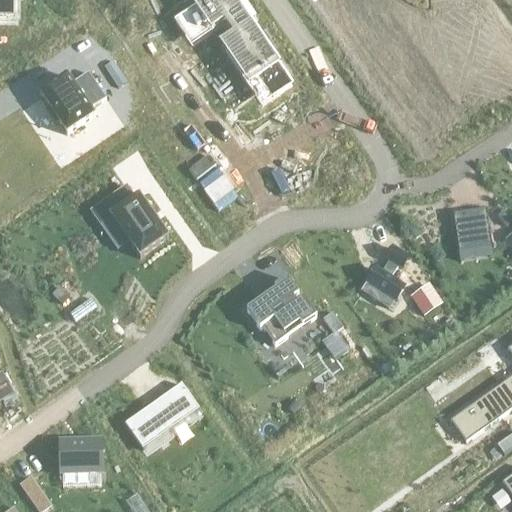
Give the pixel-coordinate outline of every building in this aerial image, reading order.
[(0,0),(0,21),(13,22),(13,0),(0,0)] [(233,0),(209,0),(174,24),(191,49),(223,28),(231,40),(221,47),(262,108),(293,87),(233,0)] [(114,63),(105,68),(118,89),(127,84),(114,63)] [(67,79),(41,97),(49,109),(46,111),(56,126),(59,124),(67,137),(94,119),(90,112),(106,101),(89,75),(72,86),(67,79)] [(128,192),(94,217),(104,231),(115,224),(141,262),(142,264),(144,263),(144,262),(168,245),(169,245),(170,244),(169,242),(169,243),(142,205),(142,204),(141,203),(139,204),(140,204),(138,205),(128,192)] [(486,211),(453,216),(455,226),(457,226),(458,232),(456,233),(459,254),(491,249),(486,211)] [(511,222),(506,214),(498,219),(506,230),(511,225),(511,222)] [(368,284),(362,294),(390,312),(396,303),(396,302),(404,290),(405,290),(391,281),(398,269),(402,272),(409,261),(393,250),(386,261),(389,264),(382,275),(376,271),(376,272),(368,285),(368,284)] [(262,303),(247,313),(261,332),(263,331),(275,348),(277,347),(278,348),(285,343),(284,342),(287,340),(285,336),(301,325),(304,328),(316,320),(303,301),(296,305),(291,297),(295,294),(287,281),(275,290),(279,296),(264,306),(262,303)] [(429,287),(412,299),(424,317),(441,305),(429,287)] [(60,289),(52,297),(62,306),(69,299),(60,289)] [(332,315),(323,322),(334,337),(343,331),(332,315)] [(511,358),(511,378),(450,423),(465,444),(511,411),(511,347),(507,351),(511,358)] [(0,381),(0,380),(0,406),(12,398),(0,381)] [(181,387),(124,427),(142,452),(199,412),(181,387)] [(511,438),(498,448),(505,458),(511,452),(511,438)] [(100,446),(61,447),(62,476),(101,474),(100,446)] [(511,478),(502,486),(511,499),(511,478)] [(29,482),(21,487),(30,501),(38,495),(29,482)]
